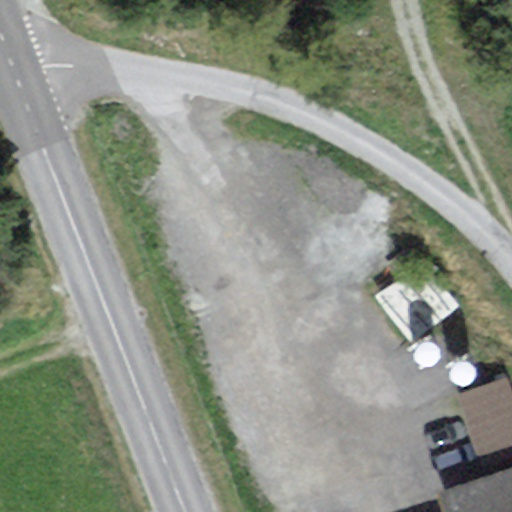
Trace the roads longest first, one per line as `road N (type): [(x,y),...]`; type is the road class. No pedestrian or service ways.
road 1 (unclassified): [(14,72),(120,67),(277,104),(392,160),(465,212),(511,261)]
road 2 (secondary): [(14,72),(181,511)]
road 3 (track): [(408,0),(434,86),(492,208),(488,235)]
